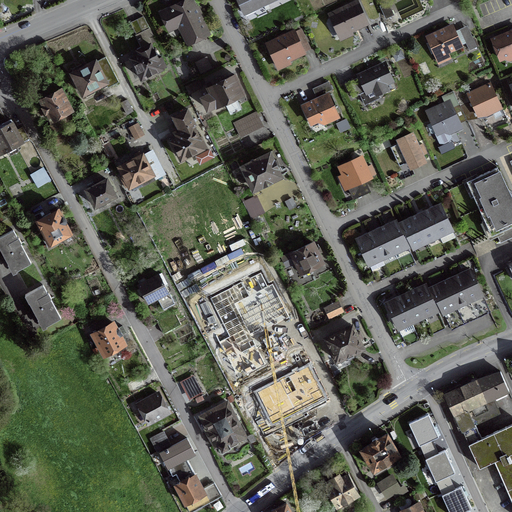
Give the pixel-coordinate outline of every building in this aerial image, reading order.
[(169,29),(179,24),(188,44),(207,35),(199,19),(200,18),(195,9),(194,9),(189,0),(187,0),(171,8),(171,9),(162,14),(169,29)] [(237,0),(242,9),(251,5),(253,9),(262,5),(265,11),(267,10),(269,9),(266,3),(271,0),(237,0)] [(330,15),(339,36),(366,24),(356,3),(330,15)] [(147,37),(151,35),(142,17),(129,24),(142,49),(137,51),(139,55),(131,59),(141,80),(165,67),(161,58),(158,59),(153,50),(152,50),(149,46),(151,45),(147,37)] [(427,38),(436,57),(460,46),(451,27),(427,38)] [(459,30),(469,51),(475,48),(466,27),(459,30)] [(267,44),(277,65),(302,54),(296,41),(303,38),(300,30),(293,34),(293,33),(267,44)] [(511,32),(492,40),(500,60),(511,55),(511,32)] [(399,51),(392,54),(394,59),(398,60),(402,58),(399,51)] [(75,81),(83,95),(104,83),(107,88),(118,83),(105,57),(72,74),(71,77),(73,80),(75,81)] [(206,57),(194,63),(199,75),(212,68),(206,57)] [(383,85),(391,81),(384,65),(359,77),(359,78),(346,84),(352,98),(359,94),(364,105),(378,98),(377,95),(386,90),(383,85)] [(243,94),(234,76),(208,88),(210,94),(201,98),(207,110),(216,106),(217,107),(225,103),(225,104),(229,105),(234,102),(235,99),(235,98),(243,94)] [(197,81),(185,88),(188,94),(201,88),(197,81)] [(484,81),(454,95),(457,102),(466,120),(478,118),(479,119),(487,118),(492,115),(491,113),(500,108),(489,84),(484,81)] [(64,98),(56,83),(43,90),(47,97),(40,101),(43,107),(41,108),(45,115),(47,114),(51,122),(77,108),(70,95),(64,98)] [(323,123),(337,117),(327,95),(317,100),(316,103),(313,104),(312,102),(302,107),(310,124),(317,121),(323,123)] [(120,104),(126,115),(132,112),(127,100),(120,104)] [(443,145),(449,142),(451,138),(449,133),(461,127),(459,123),(466,120),(457,102),(450,105),(449,102),(426,112),(436,133),(434,134),(439,144),(443,145)] [(187,110),(172,117),(180,133),(176,135),(178,139),(171,142),(180,160),(206,147),(201,137),(198,139),(192,127),(195,126),(187,110)] [(255,114),(234,124),(240,137),(262,127),(255,114)] [(22,143),(28,140),(22,127),(16,131),(10,120),(1,125),(2,126),(0,127),(0,152),(1,154),(22,143)] [(47,136),(56,131),(53,124),(44,129),(47,136)] [(133,137),(142,133),(137,124),(129,129),(133,137)] [(396,160),(405,156),(410,168),(424,162),(411,135),(398,141),(399,144),(390,148),(396,160)] [(154,180),(152,175),(142,156),(141,157),(139,153),(133,156),(135,159),(119,168),(124,177),(120,179),(125,189),(140,181),(142,186),(154,180)] [(269,154),(242,167),(253,189),(271,181),(271,182),(279,178),(278,177),(279,176),(276,168),(279,167),(276,160),(272,162),(269,154)] [(350,186),(349,190),(353,199),(364,194),(358,182),(370,177),(361,158),(339,168),(342,175),(346,176),(350,186)] [(410,168),(397,174),(400,181),(414,175),(410,168)] [(511,201),(496,168),(470,181),(477,195),(474,196),(485,221),(488,220),(500,244),(511,237),(511,201)] [(49,181),(42,169),(31,175),(38,188),(49,181)] [(105,205),(104,202),(115,197),(106,180),(86,191),(94,207),(97,206),(98,209),(105,205)] [(245,202),(253,218),(260,215),(251,198),(245,202)] [(412,248),(425,242),(438,236),(451,230),(440,206),(434,209),(427,212),(420,215),(414,218),(411,220),(401,224),(412,248)] [(70,232),(58,210),(36,222),(48,244),(70,232)] [(379,230),(370,234),(367,236),(357,241),(368,265),(381,258),(394,252),(407,246),(396,223),(388,226),(383,229),(379,230)] [(12,231),(0,237),(0,249),(12,272),(30,263),(19,244),(20,244),(17,238),(17,239),(12,231)] [(315,250),(312,243),(281,258),(285,266),(295,262),(301,274),(303,277),(313,273),(311,269),(322,263),(315,250)] [(442,313),(455,307),(468,301),(481,295),(470,271),(464,274),(457,277),(453,279),(444,283),(439,285),(431,289),(442,313)] [(174,304),(159,275),(137,286),(139,289),(137,290),(140,296),(142,294),(147,303),(156,298),(162,310),(174,304)] [(60,318),(49,299),(50,299),(47,293),(46,294),(42,286),(25,296),(42,328),(60,318)] [(436,310),(425,286),(418,289),(412,292),(410,294),(399,298),(396,300),(386,304),(397,328),(410,322),(423,316),(436,310)] [(328,318),(342,311),(338,303),(324,310),(328,318)] [(163,333),(181,323),(174,311),(157,321),(163,333)] [(116,330),(112,323),(92,334),(104,355),(114,349),(115,350),(117,350),(122,348),(122,345),(123,344),(119,336),(122,334),(118,328),(116,330)] [(348,359),(353,357),(354,354),(353,352),(362,348),(358,340),(362,339),(359,332),(355,334),(351,326),(325,339),(335,361),(344,357),(345,358),(348,359)] [(511,424),(501,429),(481,439),(475,425),(499,414),(492,398),(508,391),(500,372),(476,380),(456,389),(445,395),(468,445),(479,468),(493,462),(511,503),(511,424)] [(187,399),(202,391),(194,374),(178,382),(187,399)] [(129,385),(132,391),(144,385),(141,379),(129,385)] [(141,410),(148,423),(168,413),(158,394),(143,402),(140,401),(137,402),(135,406),(137,409),(141,410)] [(239,397),(233,400),(240,414),(245,412),(242,407),(243,406),(239,397)] [(207,431),(204,432),(207,439),(210,437),(215,445),(216,444),(221,453),(238,444),(235,440),(244,436),(226,403),(201,416),(207,428),(206,429),(207,431)] [(429,413),(409,422),(419,444),(439,436),(429,413)] [(149,439),(157,452),(170,445),(163,432),(149,439)] [(387,434),(378,439),(375,438),(371,440),(371,443),(361,450),(373,470),(399,454),(387,434)] [(175,486),(189,511),(190,511),(220,496),(213,483),(202,489),(185,457),(193,453),(186,439),(160,453),(172,475),(175,473),(180,483),(175,486)] [(437,481),(455,472),(445,450),(426,459),(437,481)] [(336,506),(358,495),(347,475),(340,478),(338,475),(330,479),(332,483),(325,486),(336,506)] [(391,476),(378,484),(386,498),(399,490),(391,476)] [(456,511),(463,511),(472,508),(462,486),(448,493),(456,511)] [(290,511),(285,503),(270,511),(290,511)] [(422,511),(418,503),(401,511),(422,511)]
